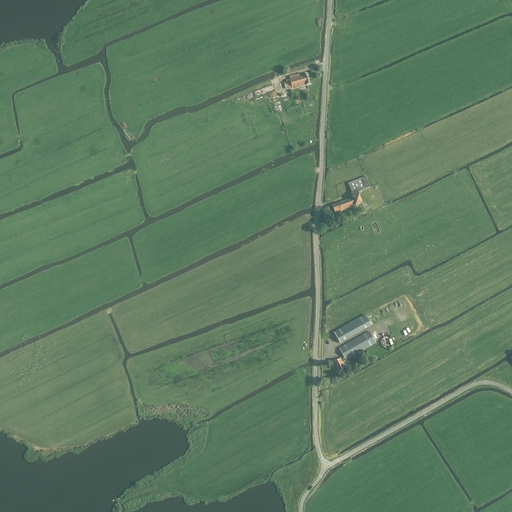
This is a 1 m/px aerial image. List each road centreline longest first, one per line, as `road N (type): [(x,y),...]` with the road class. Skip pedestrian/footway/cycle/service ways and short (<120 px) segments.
road 1 (unclassified): [(325,467),(316,422),(316,235),(330,0)]
road 2 (unclassified): [(325,467),(478,384),(511,392)]
road 3 (track): [(124,158),(160,130),(272,83)]
